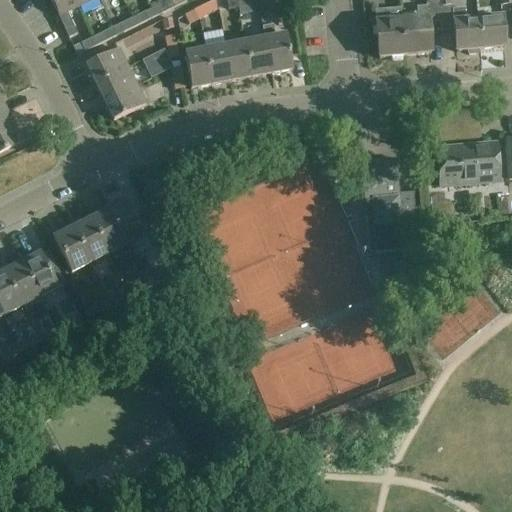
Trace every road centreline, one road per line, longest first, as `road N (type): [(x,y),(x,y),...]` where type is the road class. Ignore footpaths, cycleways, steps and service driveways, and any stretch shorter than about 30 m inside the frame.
road 1 (residential): [(92,172),(207,125),(346,98)]
road 2 (residential): [(92,172),(0,20)]
road 3 (residential): [(346,98),(511,91)]
